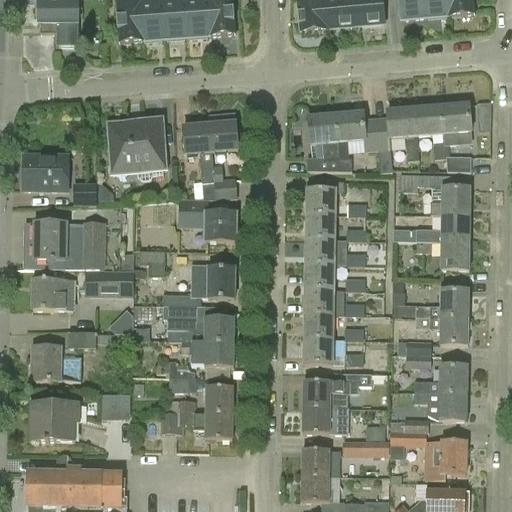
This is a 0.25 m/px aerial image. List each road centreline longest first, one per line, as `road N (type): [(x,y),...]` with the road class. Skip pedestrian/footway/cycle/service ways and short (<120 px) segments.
road 1 (residential): [(501,511),(507,55)]
road 2 (residential): [(263,511),(273,76)]
road 3 (residential): [(0,93),(273,76)]
road 4 (residential): [(273,76),(507,55)]
